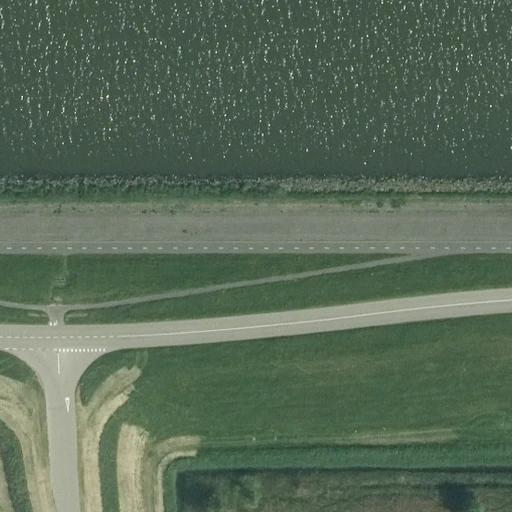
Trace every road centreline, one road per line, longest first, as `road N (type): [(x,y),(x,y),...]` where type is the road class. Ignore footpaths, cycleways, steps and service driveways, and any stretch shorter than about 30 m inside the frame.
road 1 (tertiary): [(59,339),(511,305)]
road 2 (tertiary): [(67,511),(59,339)]
